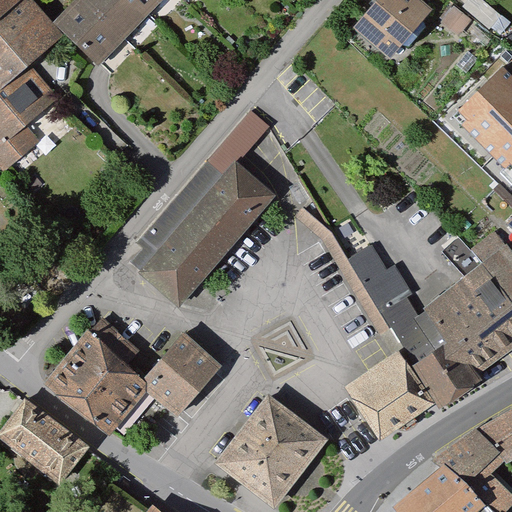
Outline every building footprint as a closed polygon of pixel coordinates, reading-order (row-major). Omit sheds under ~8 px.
[(28,0),(0,0),(0,173),(2,176),(37,141),(21,126),(54,95),(28,61),(46,40),(46,18),(28,0)] [(82,0),(59,25),(106,70),(173,0),(82,0)] [(429,16),(411,0),(376,0),(349,31),(385,64),(429,16)] [(511,74),(506,69),(457,118),(511,170),(511,74)] [(279,197),(241,164),(144,276),(181,309),(279,197)] [(511,253),(506,248),(421,316),(436,347),(410,368),(440,410),(511,354),(511,253)] [(144,353),(104,320),(51,384),(118,435),(153,390),(143,381),(131,369),(144,353)] [(186,335),(143,381),(153,390),(182,416),(225,370),(186,335)] [(407,363),(352,398),(385,450),(441,415),(410,368),(407,363)] [(288,511),(339,443),(273,396),(220,470),(277,511),(288,511)] [(28,403),(0,438),(0,440),(65,491),(94,455),(28,403)] [(511,411),(471,433),(426,465),(435,472),(480,505),(490,511),(498,511),(500,510),(503,511),(510,511),(511,511),(511,491),(504,481),(511,471),(511,411)] [(435,472),(385,511),(471,511),(480,505),(435,472)]
